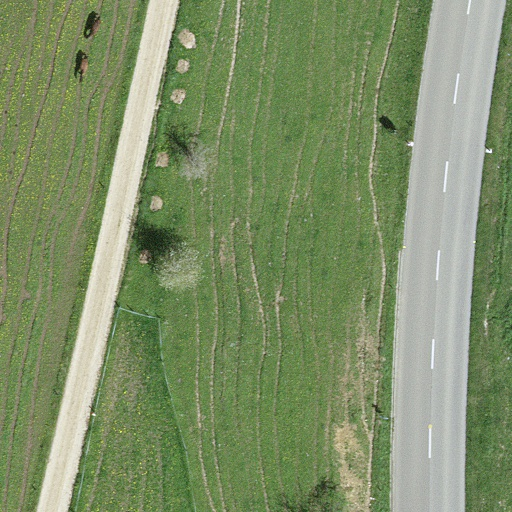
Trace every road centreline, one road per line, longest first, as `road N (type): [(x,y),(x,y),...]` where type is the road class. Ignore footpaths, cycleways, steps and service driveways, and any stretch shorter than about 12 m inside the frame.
road 1 (track): [(162,0),(48,511)]
road 2 (primary): [(427,511),(426,428),(472,0)]
